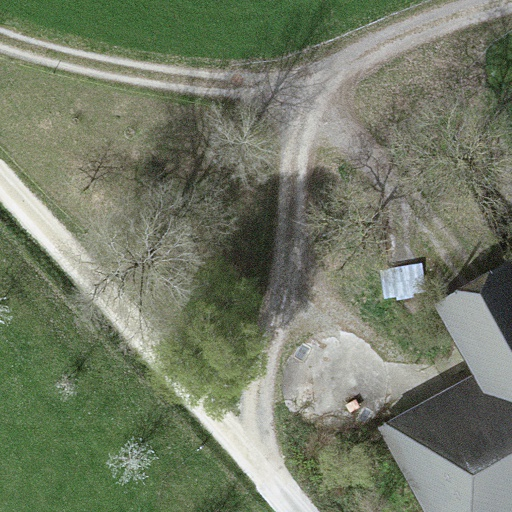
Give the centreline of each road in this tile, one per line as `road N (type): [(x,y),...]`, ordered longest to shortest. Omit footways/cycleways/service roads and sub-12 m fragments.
road 1 (track): [(511,5),(446,22),(309,77),(263,84),(100,65),(0,38)]
road 2 (unclassified): [(84,274),(291,511)]
road 3 (track): [(84,274),(0,178)]
